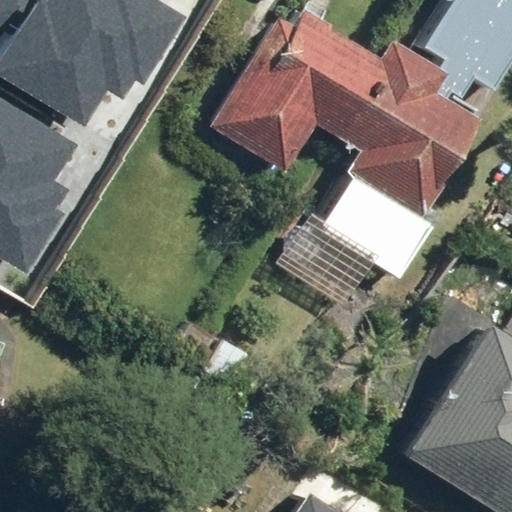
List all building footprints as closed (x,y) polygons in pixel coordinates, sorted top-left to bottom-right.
[(0,0),(0,14),(16,23),(22,12),(56,30),(72,0),(91,0),(168,43),(192,0),(0,0)] [(478,68),(500,82),(511,61),(511,0),(441,0),(417,42),(392,26),(379,46),(306,0),(284,0),(210,118),(283,164),(316,113),(359,140),(319,205),(309,199),(275,255),(351,301),(380,253),(403,267),(436,210),(427,205),(486,105),(464,91),(478,68)] [(0,116),(0,227),(52,153),(0,116)] [(511,511),(511,322),(488,307),(396,449),(494,511),(511,511)] [(248,344),(196,310),(171,348),(223,382),(248,344)] [(0,373),(12,339),(0,334),(0,373)] [(352,511),(303,481),(283,511),(264,511),(258,508),(255,511),(352,511)]
